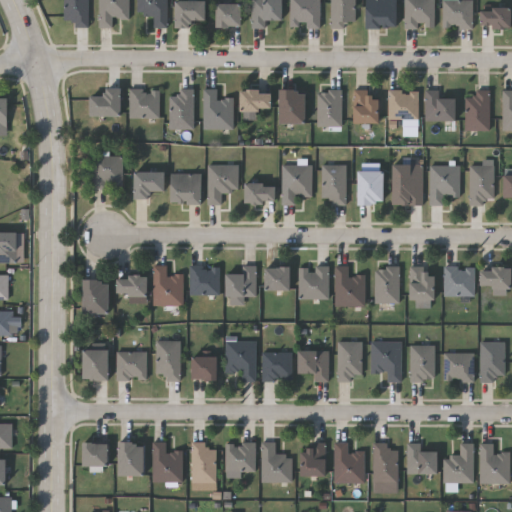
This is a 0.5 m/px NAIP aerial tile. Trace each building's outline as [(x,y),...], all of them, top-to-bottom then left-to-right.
[(88,0),(88,26),(73,26),(73,21),(63,21),(63,0),(88,0)] [(98,0),(129,0),(129,17),(112,17),(112,26),(98,26),(98,0)] [(137,14),(137,0),(167,0),(167,26),(154,26),(154,14),(137,14)] [(206,0),(206,24),(176,24),(176,0),(206,0)] [(266,20),(266,27),(252,27),(252,0),(283,0),(283,20),(266,20)] [(290,27),(290,0),(319,0),(319,27),(290,27)] [(354,0),(354,26),(331,26),(331,0),(354,0)] [(367,0),(398,0),(398,27),(367,27),(367,0)] [(434,0),(434,27),(404,27),(404,0),(434,0)] [(472,0),(472,27),(442,27),(442,0),(472,0)] [(217,3),(243,3),(243,26),(217,26),(217,3)] [(511,27),(481,27),(481,7),(511,7),(511,27)] [(91,116),(91,96),(105,96),(105,88),(122,88),(122,116),(91,116)] [(170,129),(170,96),(180,96),(180,88),(194,88),(194,129),(170,129)] [(160,118),(130,118),(130,89),(160,89),(160,118)] [(234,129),(204,129),(204,89),(218,89),(218,98),(234,98),(234,129)] [(380,123),(355,123),(354,89),(369,89),(369,96),(380,96),(380,123)] [(281,123),(281,90),(307,90),(307,123),(281,123)] [(317,126),(317,90),(342,90),(342,126),(317,126)] [(388,119),(388,90),(418,90),(418,119),(388,119)] [(425,120),(425,90),(438,90),(438,98),(457,98),(457,120),(425,120)] [(465,130),(465,97),(475,97),(475,90),(489,90),(489,130),(465,130)] [(511,130),(502,130),(502,90),(511,90),(511,130)] [(242,91),(273,91),(273,110),(242,110),(242,91)] [(0,135),(0,97),(8,97),(8,135),(0,135)] [(92,188),(92,156),(122,156),(122,188),(92,188)] [(208,164),(238,164),(238,191),(221,191),(221,203),(208,203),(208,164)] [(311,195),(296,195),(296,203),(282,203),(282,164),(311,164),(311,195)] [(345,164),(345,204),(332,204),(332,197),(321,197),(321,164),(345,164)] [(393,164),(422,164),(422,204),(393,204),(393,164)] [(459,165),(459,194),(443,194),(443,204),(429,204),(429,165),(459,165)] [(493,165),(493,203),(469,203),(469,165),(493,165)] [(385,171),(385,204),(358,204),(358,171),(385,171)] [(166,172),(166,191),(152,191),(152,198),(134,198),(134,172),(166,172)] [(171,203),(171,173),(202,173),(202,203),(171,203)] [(276,202),(245,202),(245,183),(276,183),(276,202)] [(0,232),(19,232),(19,262),(0,262),(0,232)] [(183,274),(183,305),(154,305),(154,265),(168,265),(168,274),(183,274)] [(190,294),(190,265),(220,265),(220,294),(190,294)] [(227,273),(243,273),(243,265),(256,265),(256,296),(227,296),(227,273)] [(365,275),(365,305),(335,305),(335,265),(348,265),(348,275),(365,275)] [(291,290),(265,290),(265,266),(291,266),(291,290)] [(299,266),(329,266),(329,298),(299,298),(299,266)] [(375,302),(375,266),(399,266),(399,302),(375,302)] [(410,299),(410,266),(423,266),(423,272),(436,272),(436,299),(410,299)] [(474,266),(474,295),(444,295),(444,266),(474,266)] [(511,288),(481,288),(481,268),(511,268),(511,288)] [(0,298),(0,274),(8,274),(8,299),(0,298)] [(148,275),(148,295),(118,295),(118,275),(148,275)] [(84,312),(84,280),(110,280),(110,312),(84,312)] [(0,310),(21,310),(21,334),(0,334),(0,310)] [(211,331),(200,331),(201,349),(211,349),(211,331)] [(179,379),(165,379),(165,374),(155,374),(155,340),(179,340),(179,379)] [(225,371),(225,340),(255,340),(255,380),(242,380),(242,371),(225,371)] [(337,341),(361,341),(361,380),(337,380),(337,341)] [(371,371),(371,341),(401,341),(401,380),(387,380),(387,371),(371,371)] [(479,381),(479,341),(504,341),(504,375),(496,375),(496,381),(479,381)] [(434,344),(434,380),(409,380),(409,344),(434,344)] [(83,379),(83,348),(110,348),(110,379),(83,379)] [(299,372),(299,350),(328,350),(328,380),(315,380),(315,372),(299,372)] [(117,379),(117,351),(146,351),(146,379),(117,379)] [(262,379),(262,351),(291,351),(291,379),(262,379)] [(443,352),(473,352),(473,380),(443,380),(443,352)] [(217,378),(192,378),(192,355),(217,355),(217,378)] [(0,446),(0,422),(12,422),(12,446),(0,446)] [(145,474),(119,474),(119,440),(145,441),(145,474)] [(84,464),(84,441),(109,441),(109,464),(84,464)] [(152,481),(152,441),(166,441),(166,450),(182,450),(182,481),(152,481)] [(207,441),(207,448),(215,448),(215,481),(191,481),(191,441),(207,441)] [(261,481),(261,441),(275,441),(275,453),(291,453),(291,481),(261,481)] [(255,442),(255,471),(225,471),(225,442),(255,442)] [(301,450),(310,450),(310,442),(326,442),(326,474),(301,474),(301,450)] [(388,442),(388,449),(397,449),(397,482),(373,482),(373,442),(388,442)] [(438,473),(407,473),(407,442),(420,442),(420,450),(438,450),(438,473)] [(473,481),(443,481),(443,455),(459,455),(459,442),(473,442),(473,481)] [(479,482),(479,442),(493,442),(493,452),(509,452),(509,482),(479,482)] [(364,482),(334,482),(334,443),(347,443),(347,452),(364,452),(364,482)] [(0,485),(7,485),(8,460),(0,460),(0,485)] [(0,511),(0,495),(11,495),(11,511),(0,511)]
